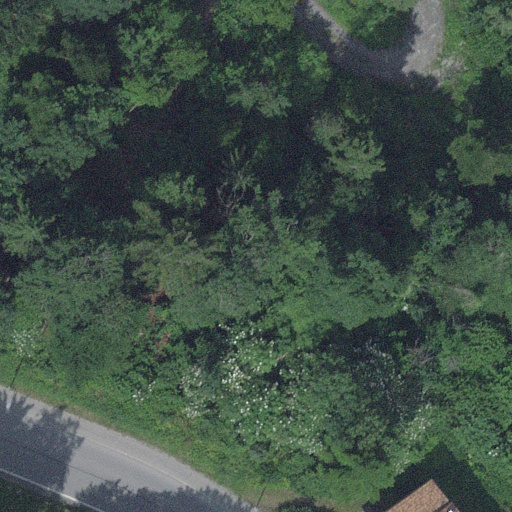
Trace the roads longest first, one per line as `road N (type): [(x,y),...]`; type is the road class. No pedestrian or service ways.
road 1 (track): [(249,0),(312,63),(373,90),(401,81),(421,59),(429,0)]
road 2 (tertiary): [(0,440),(169,511)]
